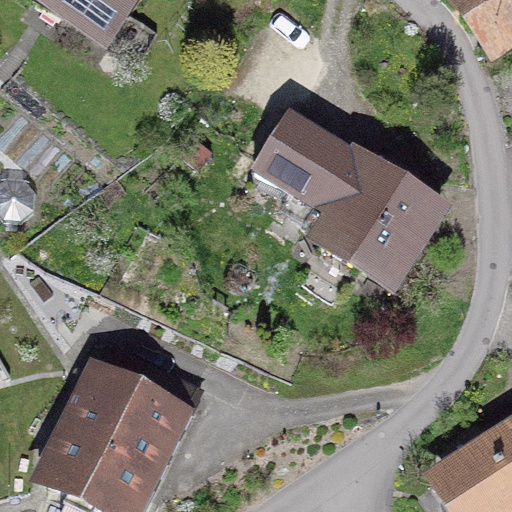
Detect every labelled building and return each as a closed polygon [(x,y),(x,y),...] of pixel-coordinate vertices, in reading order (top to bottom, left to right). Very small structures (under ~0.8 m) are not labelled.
[(0,0),(111,66),(150,0),(0,0)] [(511,73),(511,0),(467,0),(450,14),(504,80),(511,73)] [(469,230),(287,122),(241,199),(330,252),(311,285),(404,340),(469,230)] [(160,511),(198,431),(98,385),(43,506),(55,511),(160,511)] [(511,511),(511,448),(428,498),(436,511),(511,511)] [(0,470),(0,504),(9,502),(0,470)]
